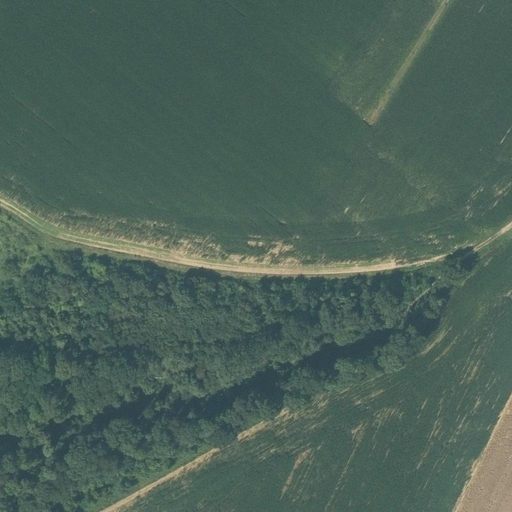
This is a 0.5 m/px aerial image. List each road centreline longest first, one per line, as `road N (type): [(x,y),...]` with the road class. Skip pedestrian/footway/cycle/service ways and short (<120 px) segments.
road 1 (track): [(473,251),(364,273),(273,275),(87,248),(44,237),(0,212)]
road 2 (track): [(446,0),(373,115)]
